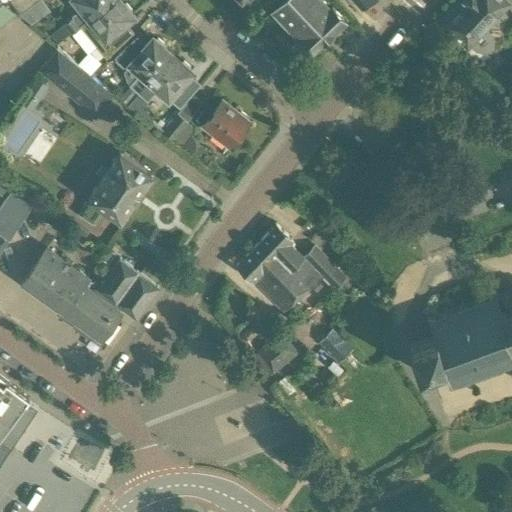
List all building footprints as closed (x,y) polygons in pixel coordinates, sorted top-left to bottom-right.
[(36,0),(9,0),(18,13),(36,0)] [(48,9),(41,0),(36,0),(18,13),(29,22),(48,9)] [(76,0),(83,8),(66,21),(73,30),(80,25),(90,17),(90,16),(109,0),(76,0)] [(90,17),(80,25),(106,57),(132,32),(124,21),(132,15),(119,0),(109,0),(90,16),(90,17)] [(295,38),(309,53),(345,20),(331,5),(329,7),(323,0),(281,0),(271,9),(297,37),(295,38)] [(511,0),(461,0),(450,12),(454,15),(444,25),(466,46),(477,55),(489,42),(479,33),(506,4),(508,5),(511,11),(511,0)] [(138,93),(171,55),(152,38),(145,45),(135,36),(113,57),(126,68),(130,64),(139,73),(129,85),(138,93)] [(40,69),(96,115),(112,94),(55,49),(40,69)] [(171,55),(138,93),(146,101),(157,89),(167,98),(191,72),(171,55)] [(38,99),(47,85),(37,79),(28,92),(38,99)] [(205,106),(196,118),(203,124),(202,125),(230,146),(249,121),(221,100),(212,111),(205,106)] [(195,128),(177,112),(162,130),(181,146),(195,128)] [(104,209),(121,220),(151,172),(119,151),(106,170),(100,167),(95,175),(100,178),(77,213),(94,225),(104,209)] [(0,251),(34,200),(0,170),(0,251)] [(275,222),(250,249),(266,265),(272,259),(289,270),(301,258),(287,243),(291,239),(275,222)] [(88,232),(75,223),(68,232),(80,243),(88,232)] [(313,246),(301,258),(320,277),(332,266),(313,246)] [(64,311),(84,283),(89,277),(46,247),(22,281),(64,311)] [(108,264),(115,254),(109,249),(101,259),(108,264)] [(266,265),(250,249),(236,264),(282,311),(319,276),(320,277),(301,258),(289,270),(272,259),(266,265)] [(136,316),(158,286),(120,258),(98,287),(120,304),(136,316)] [(121,308),(84,283),(64,311),(92,330),(101,336),(121,308)] [(511,299),(511,300),(507,289),(495,294),(494,289),(491,290),(493,295),(478,300),(477,296),(474,297),(475,301),(463,306),(461,301),(459,302),(460,307),(447,311),(445,307),(443,308),(445,313),(431,318),(426,315),(424,318),(427,320),(433,335),(407,344),(417,372),(438,365),(438,367),(442,366),(443,369),(434,372),(438,384),(447,380),(448,382),(447,387),(450,388),(451,385),(466,380),(467,383),(470,382),(468,378),(481,374),(482,377),(485,376),(484,373),(496,368),(497,372),(501,370),(500,367),(511,362),(511,299)] [(323,336),(343,357),(357,343),(338,323),(323,336)] [(265,375),(294,353),(285,341),(277,347),(271,339),(250,356),(265,375)] [(0,462),(10,447),(37,407),(27,399),(29,397),(0,375),(0,462)]
